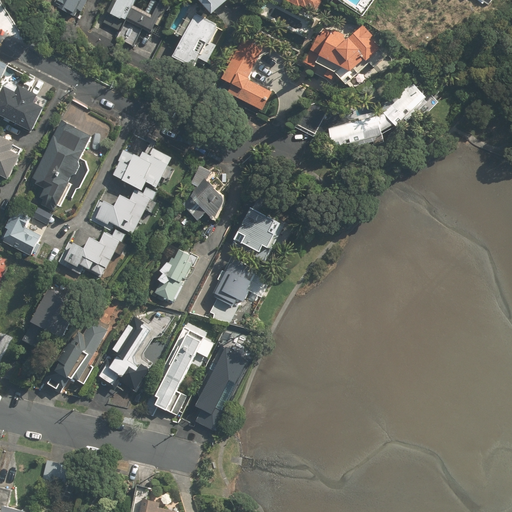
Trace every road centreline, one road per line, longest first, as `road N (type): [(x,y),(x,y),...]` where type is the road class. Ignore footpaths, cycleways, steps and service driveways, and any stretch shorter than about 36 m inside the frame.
road 1 (residential): [(255,137),(231,152),(209,148),(0,37)]
road 2 (residential): [(190,455),(0,410)]
